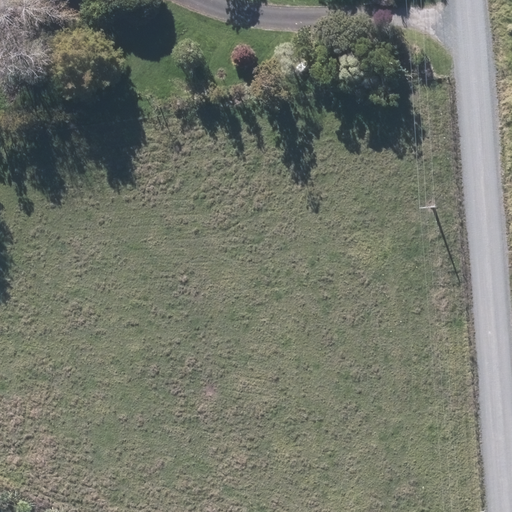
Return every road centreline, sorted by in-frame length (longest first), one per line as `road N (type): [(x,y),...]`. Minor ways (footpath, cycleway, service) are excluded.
road 1 (residential): [(457,0),(495,511)]
road 2 (unknown): [(459,26),(257,23),(188,0)]
